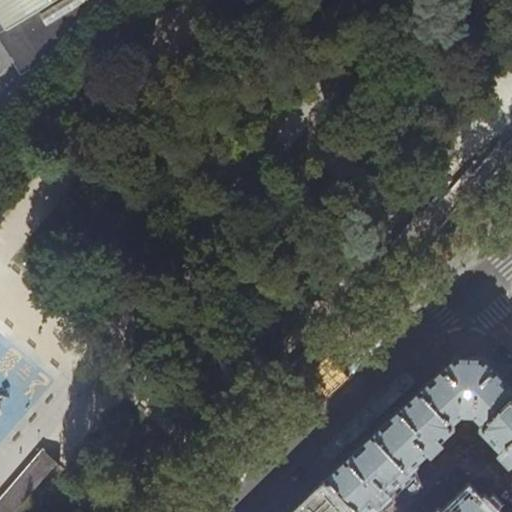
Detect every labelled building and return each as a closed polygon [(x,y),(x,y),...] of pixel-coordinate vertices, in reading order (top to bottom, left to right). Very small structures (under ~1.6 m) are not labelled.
[(0,0),(0,25),(5,34),(0,36),(0,52),(16,79),(39,65),(87,8),(95,14),(107,0),(0,0)] [(346,459),(326,478),(357,511),(363,511),(374,502),(375,504),(388,493),(386,491),(427,453),(429,455),(441,443),(439,442),(453,430),(453,426),(451,424),(462,415),(476,415),(484,424),(482,426),(482,430),(502,450),(500,453),(511,464),(511,463),(511,389),(482,357),(456,357),(448,365),(401,408),(346,459)] [(0,445),(17,425),(21,410),(17,407),(0,401),(0,445)] [(0,497),(0,511),(10,511),(57,461),(43,449),(0,497)] [(357,511),(326,478),(290,511),(357,511)] [(490,511),(469,489),(444,511),(490,511)]
